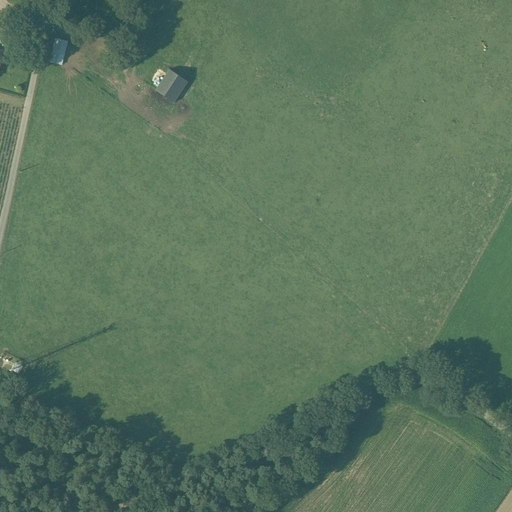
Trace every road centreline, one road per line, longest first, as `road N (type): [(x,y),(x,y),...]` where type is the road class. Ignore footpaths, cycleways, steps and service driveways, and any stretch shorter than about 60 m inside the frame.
road 1 (unclassified): [(511,434),(433,380),(390,376),(104,511)]
road 2 (unclassified): [(0,238),(51,0)]
